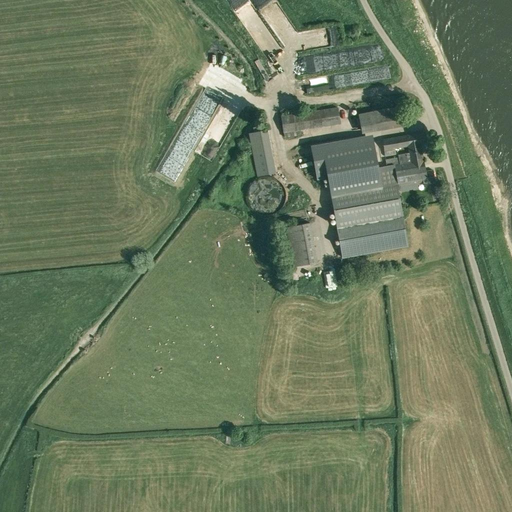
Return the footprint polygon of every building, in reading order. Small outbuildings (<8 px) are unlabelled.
[(256,0),(267,15),(269,13),(278,27),(286,22),(278,9),(276,10),(272,3),(275,0),(256,0)] [(329,48),(338,44),(334,33),(324,37),(329,48)] [(373,59),(371,47),(362,49),(364,61),(373,59)] [(375,47),(374,57),(382,59),(383,48),(375,47)] [(332,66),(362,62),(360,49),(330,53),(332,66)] [(379,67),(382,79),(392,77),(390,65),(379,67)] [(373,69),(362,72),(365,82),(375,79),(373,69)] [(351,84),(363,80),(360,71),(348,74),(351,84)] [(332,86),(332,76),(319,77),(319,87),(332,86)] [(280,116),(283,132),(300,130),(340,123),(338,106),(280,116)] [(358,114),(361,134),(404,126),(400,106),(358,114)] [(265,129),(247,132),(254,176),(273,172),(265,129)] [(317,179),(327,177),(334,216),(342,257),(407,246),(400,205),(397,189),(435,182),(432,170),(425,171),(420,144),(425,143),(423,133),(382,140),(384,150),(385,156),(395,154),(394,148),(407,146),(409,153),(398,155),(398,157),(385,160),(386,166),(378,168),(373,143),(312,155),(317,179)] [(285,197),(285,195),(285,193),(285,191),(284,189),(283,186),(282,184),(280,182),(278,180),(276,179),(274,177),(271,177),(268,176),(266,176),(263,176),(261,177),(259,177),(257,178),(255,179),(253,181),(252,182),(250,184),(249,186),(248,189),(247,191),(247,194),(247,197),(247,199),(248,202),(249,204),(250,207),(252,208),(253,210),(255,211),(257,212),(259,213),(261,214),(264,214),(266,215),(269,214),(271,214),(274,213),(276,212),(278,210),(280,208),(282,206),(283,204),(284,202),(285,200),(285,197)] [(308,222),(284,227),(292,266),(316,261),(308,222)]
